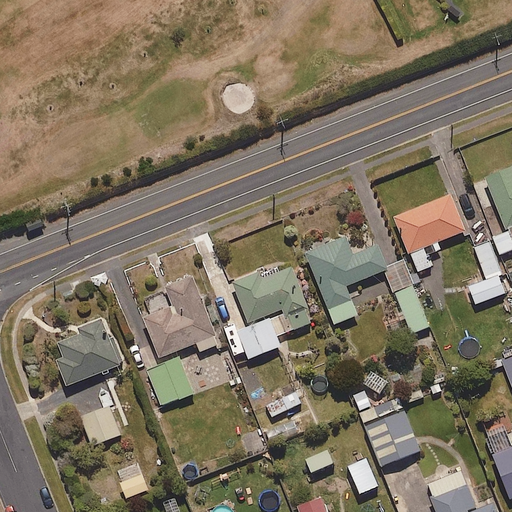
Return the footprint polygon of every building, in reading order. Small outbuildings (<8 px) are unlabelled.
[(508,228),(494,234),(502,254),(511,249),(511,167),(488,178),(508,228)] [(434,244),(469,230),(455,194),(396,217),(418,272),(433,266),(429,256),(437,252),(434,244)] [(348,286),(385,270),(390,269),(380,244),(355,254),(347,234),(306,251),(336,324),(360,315),(348,286)] [(504,274),(492,242),(474,248),(487,281),(471,287),(478,305),(506,294),(499,275),(504,274)] [(408,261),(390,269),(385,270),(413,338),(432,330),(414,285),(418,283),(408,261)] [(278,336),(315,322),(294,267),(281,272),(278,265),(263,271),(235,282),(251,326),(239,331),(250,359),(282,346),(278,336)] [(220,344),(194,277),(168,287),(145,296),(152,314),(146,317),(162,357),(197,344),(200,352),(220,344)] [(126,365),(116,337),(111,339),(104,319),(80,328),(83,334),(60,342),(65,357),(59,359),(68,385),(126,365)] [(511,354),(502,359),(511,381),(511,354)] [(163,405),(195,392),(180,356),(147,370),(163,405)] [(298,390),(266,405),(272,418),(304,403),(298,390)] [(368,390),(353,396),(360,413),(375,406),(368,390)] [(421,451),(400,398),(359,414),(381,468),(421,451)] [(94,446),(122,434),(109,405),(81,417),(94,446)] [(511,431),(509,425),(488,433),(511,496),(511,431)] [(438,511),(498,511),(495,503),(478,509),(462,469),(449,475),(427,484),(438,511)] [(150,490),(144,473),(121,483),(127,499),(150,490)] [(404,511),(413,509),(406,488),(393,493),(399,511),(404,511)] [(328,511),(321,497),(298,507),(300,511),(328,511)]
